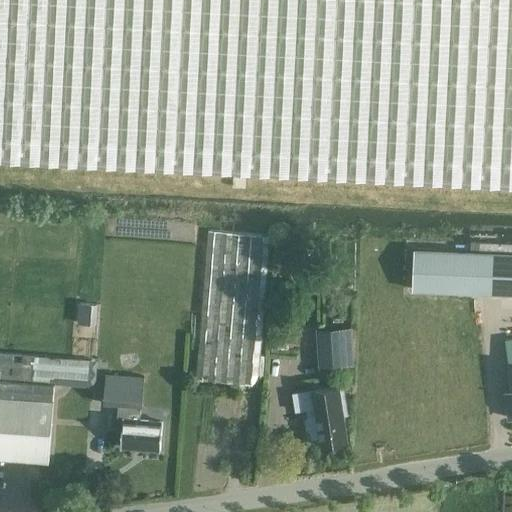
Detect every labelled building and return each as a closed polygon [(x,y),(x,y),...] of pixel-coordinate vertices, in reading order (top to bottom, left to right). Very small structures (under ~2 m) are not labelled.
[(511,0),(0,0),(0,159),(511,185),(511,0)] [(196,382),(257,386),(258,374),(262,375),(264,355),(260,355),(270,236),(208,231),(196,382)] [(511,244),(470,242),(470,252),(415,250),(413,291),(477,294),(511,295),(511,244)] [(86,301),(83,318),(95,320),(98,303),(86,301)] [(354,365),(351,326),(315,329),(318,368),(354,365)] [(294,343),(295,331),(284,330),(284,340),(290,340),(290,343),(294,343)] [(0,456),(48,461),(54,383),(88,386),(90,360),(0,353),(0,456)] [(120,447),(161,449),(163,421),(139,420),(140,407),(142,407),(144,375),(105,373),(103,405),(117,406),(117,418),(122,419),(120,447)] [(338,386),(312,390),(315,405),(310,405),(311,415),(307,416),(305,420),(306,428),(310,431),(311,439),(320,438),(321,447),(347,443),(343,417),(350,416),(346,395),(339,396),(338,386)]
